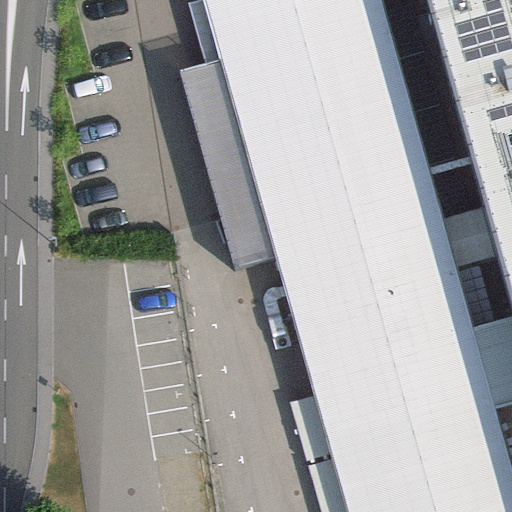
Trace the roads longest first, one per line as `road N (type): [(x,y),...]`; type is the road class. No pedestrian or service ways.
road 1 (tertiary): [(0,208),(29,0)]
road 2 (tertiary): [(0,208),(2,0)]
